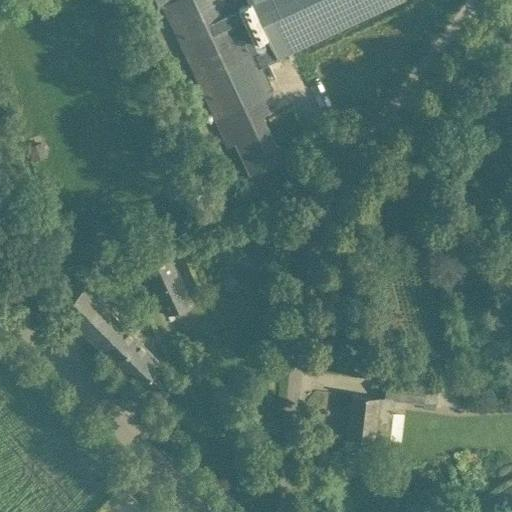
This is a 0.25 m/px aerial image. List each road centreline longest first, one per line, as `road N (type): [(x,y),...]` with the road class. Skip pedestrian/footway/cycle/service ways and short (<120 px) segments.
road 1 (unclassified): [(280,511),(297,337),(339,199),(442,39),(477,0)]
road 2 (tertiary): [(195,511),(0,306)]
